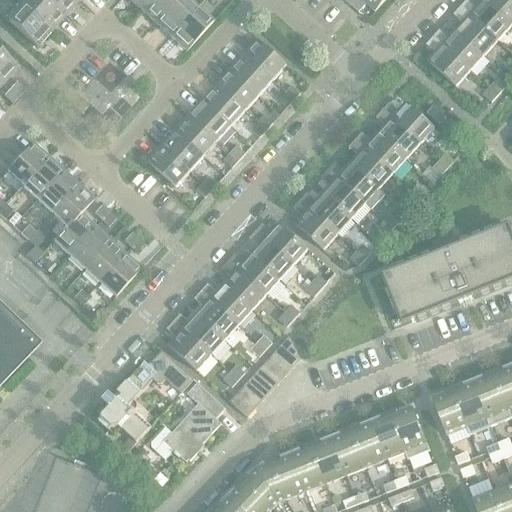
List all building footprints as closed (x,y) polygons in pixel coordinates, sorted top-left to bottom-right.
[(45,0),(28,0),(22,6),(51,33),(65,18),(45,0)] [(76,0),(45,0),(65,18),(79,2),(76,0)] [(127,0),(139,11),(149,0),(127,0)] [(149,0),(139,11),(154,25),(176,0),(149,0)] [(176,0),(154,25),(170,38),(196,10),(185,0),(176,0)] [(386,0),(357,0),(351,7),(359,14),(366,6),(374,13),(386,0)] [(511,0),(483,0),(482,1),(511,27),(511,26),(511,0)] [(482,1),(475,10),(466,2),(460,9),(497,42),(511,27),(482,1)] [(22,6),(8,22),(37,48),(51,33),(22,6)] [(460,9),(453,16),(462,24),(455,31),(483,57),(497,42),(460,9)] [(211,24),(196,10),(170,38),(185,53),(211,24)] [(455,31),(447,40),(439,32),(433,39),(470,73),(483,57),(455,31)] [(433,39),(426,47),(434,55),(427,63),(455,88),(470,73),(433,39)] [(272,83),(286,67),(257,41),(243,56),(272,83)] [(0,81),(4,85),(18,69),(0,52),(0,81)] [(243,56),(229,71),(259,98),(272,83),(243,56)] [(229,71),(216,87),(245,113),(259,98),(229,71)] [(497,97),(504,90),(495,82),(488,90),(497,97)] [(19,98),(25,91),(17,83),(10,90),(19,98)] [(216,87),(202,102),(231,128),(245,113),(216,87)] [(293,102),(300,95),(291,87),(285,94),(293,102)] [(10,90),(4,97),(12,105),(19,98),(10,90)] [(488,90),(482,96),(491,104),(497,97),(488,90)] [(285,94),(279,101),(287,109),(293,102),(285,94)] [(202,102),(188,117),(218,143),(231,128),(202,102)] [(420,145),(434,129),(405,103),(398,111),(389,104),(383,111),(420,145)] [(438,125),(445,118),(433,107),(426,115),(438,125)] [(383,111),(375,119),(384,127),(377,134),(406,160),(420,145),(383,111)] [(188,117),(175,132),(204,159),(218,143),(188,117)] [(266,132),(272,125),(264,117),(258,124),(266,132)] [(258,124),(251,132),(259,139),(266,132),(258,124)] [(175,132),(161,147),(190,174),(204,159),(175,132)] [(377,134),(370,142),(361,134),(355,141),(392,175),(406,160),(377,134)] [(355,141),(348,149),(357,157),(350,164),(379,190),(392,175),(355,141)] [(6,173),(22,188),(48,159),(33,145),(6,173)] [(161,147),(147,163),(176,189),(190,174),(161,147)] [(239,162),(245,155),(237,148),(230,155),(239,162)] [(230,155),(223,162),(232,170),(239,162),(230,155)] [(454,163),(445,155),(439,162),(448,170),(454,163)] [(22,188),(37,201),(63,173),(48,159),(22,188)] [(432,170),(441,178),(448,170),(439,162),(432,170)] [(328,171),(365,205),(371,211),(385,196),(379,190),(350,164),(342,172),(334,164),(328,171)] [(328,171),(321,179),(329,187),(323,194),(351,220),(365,205),(328,171)] [(37,201),(52,215),(78,186),(63,173),(37,201)] [(211,192),(218,185),(209,178),(203,185),(211,192)] [(203,185),(196,192),(204,200),(211,192),(203,185)] [(420,200),(427,193),(417,185),(411,192),(420,200)] [(94,200),(78,186),(52,215),(66,228),(67,228),(80,214),(81,215),(94,200)] [(411,192),(404,199),(414,207),(420,200),(411,192)] [(323,194),(315,202),(307,195),(300,202),(338,235),(351,220),(323,194)] [(300,202),(293,209),(302,217),(294,225),(323,251),(338,235),(300,202)] [(12,212),(5,206),(0,211),(0,217),(4,221),(12,212)] [(94,215),(101,222),(108,213),(101,207),(94,215)] [(116,220),(108,213),(101,222),(108,228),(116,220)] [(66,228),(53,243),(68,257),(95,228),(81,215),(80,214),(67,228),(66,228)] [(393,230),(399,223),(390,215),(384,222),(393,230)] [(384,222),(377,229),(386,238),(393,230),(384,222)] [(293,266),(307,251),(279,225),(271,233),(262,226),(256,233),(293,266)] [(35,233),(28,227),(20,236),(27,242),(35,233)] [(68,257),(83,271),(110,242),(95,228),(68,257)] [(396,283),(387,286),(400,318),(409,315),(412,324),(511,283),(511,236),(504,239),(501,230),(460,247),(459,243),(431,254),(433,258),(392,274),(396,283)] [(27,242),(34,249),(43,240),(35,233),(27,242)] [(256,233),(249,240),(257,248),(250,256),(279,282),(293,266),(256,233)] [(124,243),(131,249),(139,241),(131,234),(124,243)] [(146,247),(139,241),(131,249),(138,256),(146,247)] [(83,271),(99,285),(125,256),(110,242),(83,271)] [(365,260),(371,254),(362,246),(356,252),(365,260)] [(34,249),(27,257),(34,264),(42,256),(34,249)] [(356,252),(349,260),(358,268),(365,260),(356,252)] [(141,270),(125,256),(99,285),(114,299),(141,270)] [(250,256),(243,263),(235,256),(228,263),(266,297),(279,282),(250,256)] [(51,263),(45,270),(49,274),(56,267),(51,263)] [(228,263),(222,270),(230,278),(223,286),(252,312),(266,297),(228,263)] [(320,291),(327,284),(318,276),(312,283),(320,291)] [(312,283),(305,290),(314,298),(320,291),(312,283)] [(223,286),(216,294),(207,286),(201,293),(238,327),(252,312),(223,286)] [(82,291),(73,299),(80,305),(88,297),(82,291)] [(201,293),(194,300),(203,308),(196,316),(224,342),(238,327),(201,293)] [(0,387),(41,344),(0,304),(0,387)] [(293,322),(299,315),(291,307),(284,314),(293,322)] [(284,314),(278,321),(286,329),(293,322),(284,314)] [(196,316),(189,324),(180,316),(173,323),(211,357),(224,342),(196,316)] [(173,323),(166,331),(175,339),(168,347),(197,373),(211,357),(173,323)] [(266,352),(272,345),(263,337),(257,344),(266,352)] [(290,337),(278,351),(295,368),(302,361),(290,337)] [(257,344),(250,351),(259,359),(266,352),(257,344)] [(278,351),(270,360),(288,376),(295,368),(278,351)] [(181,395),(193,382),(162,353),(148,367),(144,363),(117,393),(121,397),(117,401),(109,394),(102,402),(110,409),(98,422),(115,437),(121,430),(130,439),(136,444),(151,427),(137,414),(139,411),(138,405),(134,401),(152,381),(157,385),(162,385),(166,381),(181,395)] [(270,360),(261,368),(279,385),(288,376),(270,360)] [(238,382),(245,375),(236,367),(229,374),(238,382)] [(261,368),(254,376),(272,394),(279,385),(261,368)] [(511,369),(493,377),(510,420),(511,419),(511,418),(509,412),(511,410),(511,369)] [(229,374),(223,381),(232,389),(238,382),(229,374)] [(254,376),(245,385),(263,402),(272,394),(254,376)] [(493,377),(473,385),(490,428),(510,420),(493,377)] [(165,460),(173,452),(186,464),(220,426),(215,421),(225,411),(197,385),(187,396),(199,406),(172,435),(165,428),(151,443),(151,448),(165,460)] [(245,385),(238,394),(256,411),(263,402),(245,385)] [(473,385),(453,393),(470,436),(490,428),(473,385)] [(453,393),(433,402),(447,437),(467,429),(470,436),(453,393)] [(238,394),(229,402),(248,420),(256,411),(238,394)] [(413,409),(391,418),(408,461),(430,452),(414,413),(413,409)] [(391,418),(371,426),(385,461),(404,454),(407,461),(408,461),(391,418)] [(371,426),(351,434),(365,469),(385,461),(371,426)] [(351,434),(331,442),(345,478),(365,469),(351,434)] [(130,439),(120,450),(126,455),(136,444),(130,439)] [(509,440),(497,444),(501,452),(511,448),(509,440)] [(331,442),(311,450),(325,486),(345,478),(331,442)] [(497,444),(486,449),(489,456),(501,452),(497,444)] [(511,447),(511,448),(501,452),(504,460),(511,456),(511,447)] [(311,450),(291,458),(305,493),(325,486),(311,450)] [(501,452),(489,456),(493,464),(504,460),(501,452)] [(466,454),(455,458),(458,466),(470,461),(466,454)] [(305,493),(291,458),(271,466),(285,502),(305,493)] [(251,478),(245,484),(272,511),(274,508),(283,502),(285,502),(271,466),(265,469),(264,467),(250,477),(251,478)] [(427,478),(439,474),(436,466),(424,470),(427,478)] [(472,467),(460,471),(463,479),(475,475),(472,467)] [(161,474),(154,481),(162,488),(169,481),(161,474)] [(406,478),(394,483),(397,491),(409,486),(406,478)] [(432,492),(444,487),(441,479),(429,484),(432,492)] [(394,483),(383,487),(386,495),(397,491),(394,483)] [(245,484),(229,500),(242,511),(270,511),(272,511),(245,484)] [(511,511),(511,484),(493,492),(501,511),(511,511)] [(400,496),(403,503),(414,499),(411,491),(400,496)] [(501,511),(493,492),(472,500),(476,511),(501,511)] [(366,494),(354,499),(357,507),(369,502),(366,494)] [(403,503),(400,496),(388,500),(391,508),(403,503)] [(354,499),(343,503),(346,511),(357,507),(354,499)] [(242,511),(229,500),(217,511),(242,511)]
